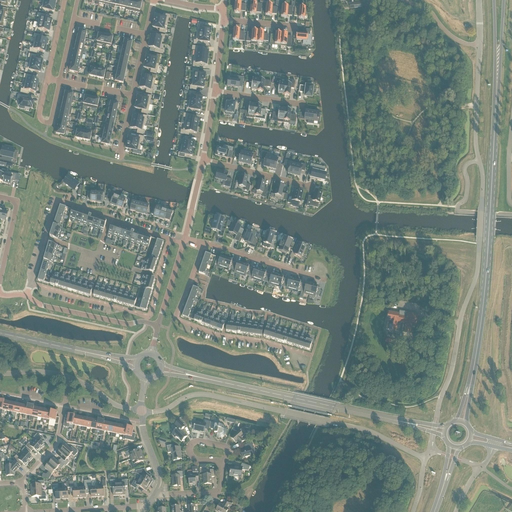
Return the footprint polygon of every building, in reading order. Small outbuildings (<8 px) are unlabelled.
[(113,0),(112,6),(111,8),(114,9),(115,6),(119,7),(120,0),(113,0)] [(127,0),(120,0),(119,7),(126,9),(128,0),(127,0)] [(128,0),(126,9),(125,10),(133,12),(135,2),(128,0)] [(241,10),(245,11),(246,5),(241,4),(241,0),(235,0),(234,13),(240,13),(241,10)] [(334,0),(335,2),(352,1),(352,4),(350,4),(350,9),(362,9),(361,4),(353,4),(353,0),(334,0)] [(135,2),(133,12),(140,13),(142,3),(135,2)] [(251,2),(250,14),(256,15),(256,12),(261,12),(262,4),(257,4),(257,2),(251,2)] [(40,8),(40,11),(46,13),(46,10),(54,11),(55,6),(42,3),(41,8),(40,8)] [(266,4),(265,16),(272,16),(272,13),(277,14),(277,7),(272,7),(273,5),(266,4)] [(282,6),(281,17),(287,18),(287,15),(292,15),(293,7),(288,6),(282,6)] [(295,7),(294,15),(299,16),(298,19),(305,19),(305,15),(307,15),(307,10),(305,10),(306,8),(295,7)] [(38,14),(37,17),(39,18),(38,23),(51,26),(51,25),(50,25),(52,20),(44,18),(45,15),(38,14)] [(154,21),(167,24),(169,15),(163,14),(162,17),(156,16),(154,21)] [(154,22),(153,27),(160,29),(159,32),(165,33),(166,30),(164,29),(165,24),(167,25),(167,24),(154,21),(154,22)] [(36,28),(35,32),(41,33),(42,30),(49,32),(50,26),(51,26),(38,23),(37,29),(36,28)] [(210,35),(211,29),(204,28),(204,23),(198,23),(197,34),(210,35)] [(240,30),(234,29),(233,40),(244,42),(245,33),(240,33),(240,30)] [(296,40),(307,41),(308,35),(306,35),(306,30),(300,29),(300,34),(297,34),(296,40)] [(79,30),(78,37),(85,39),(87,32),(79,30)] [(257,43),(258,31),(252,31),(252,34),(247,33),(246,42),(251,42),(251,45),(257,45),(257,43)] [(264,32),(258,31),(257,43),(263,43),(263,41),(268,42),(269,35),(264,35),(264,32)] [(280,46),(282,34),(276,33),(275,36),(271,36),(270,44),(275,44),(275,46),(280,46)] [(35,38),(33,43),(46,46),(47,40),(40,39),(41,35),(35,34),(34,38),(35,38)] [(99,34),(96,44),(103,46),(106,36),(99,34)] [(150,42),(162,44),(163,39),(164,39),(165,36),(159,34),(158,37),(151,36),(150,41),(150,42)] [(194,41),(194,44),(202,45),(202,42),(209,42),(210,36),(210,35),(197,34),(196,41),(194,41)] [(288,34),(282,34),(280,46),(286,47),(287,45),(291,46),(292,38),(287,37),(288,34)] [(106,48),(106,45),(111,46),(113,37),(106,36),(103,46),(103,47),(106,48)] [(78,37),(76,44),(84,46),(84,45),(85,39),(78,37)] [(123,40),(122,47),(131,49),(132,42),(123,40)] [(150,42),(149,48),(155,49),(155,52),(163,54),(164,51),(160,50),(162,44),(150,42)] [(30,48),(30,52),(37,53),(37,50),(45,52),(46,47),(46,46),(33,43),(32,49),(30,48)] [(76,44),(75,51),(83,53),(85,46),(84,45),(84,46),(76,44)] [(202,47),(192,46),(192,50),(195,50),(194,57),(207,58),(208,51),(201,50),(202,47)] [(122,47),(120,54),(129,56),(131,49),(122,47)] [(75,51),(73,58),(81,59),(81,60),(82,60),(83,53),(75,51)] [(29,54),(28,58),(30,58),(29,64),(42,66),(41,66),(43,61),(35,59),(36,56),(29,54)] [(120,54),(119,61),(128,63),(129,56),(120,54)] [(145,62),(158,65),(160,56),(154,54),(154,58),(147,56),(146,61),(145,61),(145,62)] [(194,57),(193,67),(199,68),(200,64),(206,65),(207,59),(207,58),(194,57)] [(73,58),(72,64),(79,66),(81,60),(81,59),(73,58)] [(128,63),(119,61),(117,67),(126,69),(128,63)] [(145,62),(144,68),(151,69),(150,72),(156,74),(158,65),(145,62)] [(26,69),(25,72),(32,74),(33,71),(40,72),(41,67),(42,67),(42,66),(29,64),(28,69),(26,69)] [(72,64),(70,72),(78,73),(79,69),(82,69),(83,67),(79,66),(72,64)] [(92,66),(89,76),(96,78),(98,69),(99,69),(99,68),(92,66)] [(117,67),(116,74),(125,76),(126,69),(117,67)] [(98,69),(96,78),(104,79),(105,70),(99,69),(98,69)] [(199,70),(193,69),(192,73),(193,73),(192,79),(205,81),(204,81),(205,74),(198,73),(199,70)] [(116,74),(114,81),(123,83),(125,76),(116,74)] [(25,75),(24,78),(26,78),(24,84),(37,87),(37,86),(38,81),(31,79),(32,76),(25,75)] [(141,82),(154,85),(156,76),(150,75),(149,78),(142,76),(141,82)] [(228,80),(228,86),(239,88),(239,85),(242,85),(244,78),(243,78),(230,76),(230,80),(228,80)] [(251,90),(257,91),(259,80),(259,77),(250,76),(249,82),(252,83),(251,90)] [(190,86),(190,89),(196,90),(197,87),(203,88),(204,82),(205,82),(205,81),(192,79),(191,86),(190,86)] [(278,94),(284,95),(286,83),(280,82),(280,79),(276,79),(275,86),(279,87),(278,94)] [(259,80),(257,91),(263,92),(264,87),(270,88),(271,82),(259,80)] [(286,83),(284,95),(290,96),(291,88),(294,89),(295,81),(292,81),(291,83),(286,83)] [(141,83),(140,88),(146,90),(146,93),(152,94),(154,85),(141,82),(141,83)] [(21,89),(21,93),(28,94),(28,91),(36,93),(37,87),(24,84),(23,90),(21,89)] [(306,87),(300,86),(299,92),(303,93),(303,92),(305,93),(304,97),(312,98),(313,87),(306,86),(306,87)] [(74,94),(65,92),(64,99),(73,101),(74,94)] [(196,93),(189,92),(189,95),(190,95),(189,102),(201,104),(201,103),(202,97),(195,96),(196,93)] [(19,95),(18,99),(21,99),(19,106),(20,107),(20,109),(24,109),(24,107),(31,109),(32,106),(33,107),(34,102),(27,100),(28,97),(19,95)] [(136,102),(149,105),(151,96),(145,95),(145,98),(138,96),(137,102),(136,102)] [(92,98),(85,97),(83,107),(90,108),(92,98)] [(99,100),(92,98),(90,108),(97,110),(99,100)] [(73,101),(64,99),(62,106),(71,108),(73,101)] [(118,104),(111,102),(110,107),(107,107),(107,109),(108,109),(117,111),(118,104)] [(136,103),(135,108),(142,110),(141,113),(147,114),(149,105),(136,102),(136,103)] [(187,108),(186,112),(193,113),(193,110),(200,111),(201,104),(189,102),(188,108),(187,108)] [(235,103),(231,102),(231,103),(227,103),(225,113),(233,114),(235,103)] [(254,116),(256,105),(250,104),(249,112),(245,111),(245,117),(254,119),(254,116)] [(261,113),(262,106),(261,106),(261,105),(257,105),(256,105),(254,116),(260,117),(260,118),(263,119),(264,114),(261,113)] [(71,108),(62,106),(61,113),(70,115),(71,116),(72,108),(71,108)] [(304,120),(308,121),(307,124),(308,124),(313,125),(314,121),(318,122),(318,120),(319,121),(319,119),(318,119),(319,114),(321,114),(319,113),(315,113),(316,109),(310,108),(309,112),(306,111),(304,120)] [(108,109),(107,114),(105,113),(104,116),(106,116),(107,116),(115,118),(117,111),(108,109)] [(284,123),(286,110),(279,109),(279,114),(273,113),(272,119),(278,120),(277,122),(284,123)] [(291,110),(286,110),(284,123),(289,124),(290,122),(295,122),(296,116),(291,115),(291,110)] [(70,115),(61,113),(59,120),(68,122),(70,115)] [(192,115),(184,114),(183,117),(185,118),(184,124),(197,126),(198,120),(192,118),(192,115)] [(132,123),(145,125),(147,116),(141,115),(140,118),(133,117),(132,122),(132,123)] [(107,116),(106,116),(105,123),(114,125),(115,118),(107,116)] [(68,122),(59,120),(58,127),(67,129),(67,128),(68,122)] [(114,125),(105,123),(104,129),(104,130),(112,132),(114,125)] [(132,123),(131,128),(138,130),(137,133),(143,134),(144,131),(143,131),(144,125),(145,126),(145,125),(132,123)] [(181,130),(180,134),(189,135),(189,132),(196,133),(197,127),(197,126),(184,124),(183,131),(181,130)] [(67,129),(58,127),(56,134),(65,136),(66,131),(68,132),(69,129),(67,128),(67,129)] [(78,128),(76,138),(83,140),(85,130),(78,128)] [(102,132),(103,132),(102,136),(102,137),(111,138),(112,132),(104,130),(104,129),(102,129),(102,132)] [(85,130),(83,140),(90,141),(92,132),(85,130)] [(127,143),(141,146),(141,145),(139,145),(141,140),(143,140),(143,137),(136,135),(136,138),(129,137),(128,142),(127,142),(127,143)] [(99,138),(101,139),(100,144),(109,146),(111,138),(102,137),(102,136),(100,136),(99,138)] [(193,149),(194,142),(188,141),(188,138),(182,136),(181,140),(182,140),(181,147),(193,149)] [(127,143),(126,149),(133,150),(132,153),(141,155),(142,152),(139,151),(141,146),(127,143)] [(215,155),(215,156),(216,156),(220,157),(222,158),(227,159),(227,158),(229,151),(233,153),(235,148),(231,147),(231,148),(225,146),(224,150),(218,148),(217,148),(217,149),(215,155)] [(0,156),(4,157),(4,158),(3,158),(3,161),(12,163),(13,159),(13,158),(15,151),(11,150),(11,148),(7,147),(7,149),(2,148),(3,149),(1,156),(0,156)] [(179,153),(178,156),(184,158),(185,155),(192,156),(193,149),(193,150),(193,149),(181,147),(180,153),(179,153)] [(245,164),(248,152),(238,149),(236,155),(240,156),(238,163),(245,164)] [(257,154),(248,152),(245,164),(251,166),(252,159),(255,160),(257,154)] [(273,155),(263,152),(261,159),(265,160),(263,167),(270,169),(273,156),(273,155)] [(282,158),(273,156),(270,169),(276,170),(277,163),(280,164),(282,158)] [(297,163),(288,161),(286,167),(289,167),(288,174),(294,176),(297,163)] [(306,165),(297,163),(294,176),(300,177),(301,171),(304,171),(306,165)] [(311,178),(325,181),(326,174),(321,173),(322,168),(311,165),(312,165),(311,164),(308,176),(311,177),(311,178)] [(6,172),(3,183),(11,185),(12,181),(15,181),(17,175),(6,172)] [(218,172),(216,179),(223,181),(222,186),(230,188),(232,179),(227,178),(228,174),(222,172),(222,173),(218,172)] [(248,178),(242,176),(239,186),(245,188),(244,190),(249,191),(250,185),(246,184),(248,178)] [(64,183),(74,191),(79,185),(78,184),(79,183),(75,180),(74,181),(68,177),(64,183)] [(265,183),(259,182),(256,194),(262,196),(262,197),(266,198),(268,191),(264,190),(265,183)] [(284,187),(277,185),(274,198),(286,201),(288,195),(282,193),(284,187)] [(300,203),(303,193),(296,191),(294,198),(289,197),(288,203),(291,204),(290,206),(292,206),(293,206),(298,207),(299,202),(300,203)] [(97,193),(91,192),(91,195),(88,195),(87,200),(90,201),(90,202),(96,203),(97,193)] [(308,197),(306,206),(310,207),(310,206),(317,207),(318,203),(319,204),(322,193),(315,192),(313,199),(308,197)] [(120,198),(114,195),(110,204),(116,207),(120,198)] [(126,200),(120,198),(116,207),(122,209),(126,200)] [(57,216),(63,218),(65,219),(66,215),(64,215),(66,208),(60,206),(57,216)] [(162,209),(157,207),(154,217),(159,218),(162,209)] [(167,211),(162,209),(159,218),(164,220),(167,211)] [(75,221),(78,212),(72,210),(69,219),(73,220),(72,223),(74,224),(75,221)] [(173,212),(167,211),(164,220),(170,222),(173,212)] [(77,225),(80,226),(81,223),(84,214),(78,212),(75,221),(78,222),(77,225)] [(83,227),(85,227),(86,224),(89,216),(84,214),(81,223),(84,224),(83,227)] [(60,225),(63,218),(57,216),(53,226),(62,229),(62,228),(63,225),(60,225)] [(89,229),(91,229),(92,226),(95,217),(89,216),(86,224),(90,226),(89,229)] [(216,216),(212,230),(221,232),(225,219),(216,216)] [(96,231),(97,231),(98,228),(101,219),(95,217),(92,226),(95,227),(94,230),(96,231)] [(100,232),(102,233),(106,221),(101,219),(98,228),(101,229),(100,232)] [(241,225),(234,222),(230,232),(236,236),(234,240),(238,242),(242,235),(238,233),(241,225)] [(111,235),(114,236),(117,227),(111,225),(107,237),(110,238),(111,235)] [(60,234),(63,235),(64,233),(61,232),(62,229),(53,226),(52,231),(60,234)] [(116,236),(120,238),(123,229),(117,227),(114,236),(113,239),(115,239),(116,236)] [(122,238),(125,239),(128,231),(123,229),(120,238),(119,241),(121,241),(122,238)] [(59,238),(60,234),(52,231),(50,237),(62,241),(62,239),(59,238)] [(131,241),(134,232),(128,231),(125,239),(124,242),(127,243),(128,240),(131,241)] [(248,231),(245,242),(251,244),(251,245),(250,246),(252,247),(255,248),(254,247),(257,240),(253,239),(255,234),(248,231)] [(133,242),(137,243),(140,234),(134,232),(131,241),(130,244),(132,245),(133,242)] [(274,235),(267,233),(265,237),(264,241),(262,247),(270,249),(274,235)] [(142,245),(145,236),(140,234),(137,243),(136,246),(138,247),(139,244),(142,245)] [(145,236),(142,245),(141,248),(144,249),(145,246),(148,247),(151,238),(151,239),(151,238),(145,236)] [(154,250),(160,252),(163,242),(157,240),(155,247),(153,246),(152,249),(154,250)] [(291,243),(284,240),(282,244),(281,243),(279,247),(280,248),(279,251),(286,254),(291,243)] [(60,249),(61,247),(49,243),(47,249),(56,252),(57,249),(60,249)] [(301,258),(306,246),(299,244),(299,245),(296,244),(294,249),(297,251),(295,255),(301,258)] [(55,254),(58,255),(59,253),(56,252),(47,249),(45,255),(54,258),(55,254)] [(148,259),(157,262),(160,252),(154,250),(152,257),(149,256),(148,259)] [(205,253),(202,263),(208,265),(210,266),(211,263),(209,262),(211,256),(215,257),(216,257),(205,253)] [(45,255),(44,261),(53,263),(53,264),(54,260),(57,261),(57,259),(54,258),(45,255)] [(223,269),(226,259),(220,257),(219,260),(217,259),(215,265),(217,266),(217,267),(223,269)] [(146,265),(155,268),(157,262),(148,259),(147,262),(144,261),(143,264),(146,265)] [(232,270),(234,265),(231,264),(232,261),(226,259),(223,269),(229,271),(229,270),(232,270)] [(52,263),(53,264),(53,263),(44,261),(41,271),(47,272),(49,265),(51,266),(52,263)] [(202,263),(199,273),(207,276),(208,273),(205,272),(208,265),(202,263)] [(240,274),(243,265),(237,263),(237,265),(234,265),(232,270),(234,271),(234,272),(240,274)] [(141,269),(153,273),(155,268),(146,265),(145,268),(142,267),(141,269)] [(249,276),(251,270),(248,270),(249,267),(243,265),(240,274),(246,277),(246,275),(249,276)] [(257,280),(260,271),(255,269),(254,271),(251,270),(249,276),(252,277),(251,278),(257,280)] [(46,275),(48,276),(49,273),(47,272),(41,271),(38,281),(45,283),(45,282),(44,282),(46,275)] [(266,282),(268,276),(265,275),(266,273),(260,271),(257,280),(263,282),(263,281),(266,282)] [(56,286),(58,277),(59,274),(57,273),(56,276),(53,275),(50,284),(56,286)] [(275,286),(277,276),(271,274),(271,277),(268,276),(266,282),(269,283),(269,284),(275,286)] [(58,277),(56,286),(61,288),(64,279),(65,276),(63,275),(62,278),(58,277)] [(144,283),(153,285),(155,279),(143,276),(142,278),(145,279),(144,283)] [(284,287),(285,281),(283,280),(283,277),(277,276),(275,286),(281,287),(281,286),(284,287)] [(64,279),(61,288),(67,290),(70,281),(71,278),(68,277),(68,280),(64,279)] [(73,291),(76,282),(76,279),(74,279),(73,282),(70,281),(67,290),(73,291)] [(292,291),(295,281),(289,279),(288,282),(285,281),(284,287),(286,288),(286,289),(292,291)] [(81,284),(82,281),(80,280),(79,283),(76,282),(73,291),(79,293),(81,284)] [(301,292),(303,286),(300,285),(301,282),(295,281),(292,291),(298,292),(298,291),(301,292)] [(84,295),(87,286),(88,283),(86,282),(85,285),(81,284),(79,293),(84,295)] [(143,289),(152,291),(153,285),(144,283),(141,282),(141,284),(144,285),(143,289)] [(84,295),(90,297),(94,284),(91,284),(90,287),(87,286),(84,295)] [(98,288),(99,285),(97,284),(93,296),(99,298),(102,289),(98,288)] [(309,295),(312,285),(306,284),(305,287),(303,286),(301,292),(304,293),(303,294),(309,295)] [(312,285),(309,295),(315,297),(316,296),(319,297),(320,291),(317,290),(318,287),(312,285)] [(104,289),(105,286),(103,286),(102,289),(99,298),(105,299),(107,290),(104,289)] [(110,291),(111,288),(108,287),(107,290),(105,299),(111,301),(113,292),(110,291)] [(193,287),(189,297),(195,299),(197,293),(200,294),(201,290),(193,287)] [(111,301),(116,303),(119,294),(116,293),(116,290),(114,289),(113,292),(111,301)] [(143,299),(149,301),(152,291),(143,289),(142,292),(145,292),(143,299)] [(116,303),(122,304),(125,295),(121,294),(122,291),(120,291),(119,294),(116,303)] [(122,304),(128,306),(130,297),(127,296),(128,293),(126,292),(125,295),(122,304)] [(130,297),(128,306),(134,308),(136,299),(133,298),(134,295),(131,294),(130,297)] [(189,297),(186,307),(191,309),(194,303),(196,303),(197,300),(195,299),(189,297)] [(139,309),(146,311),(149,301),(143,299),(141,299),(140,302),(142,302),(140,309),(139,309)] [(186,307),(182,317),(192,320),(188,318),(190,312),(192,313),(194,310),(191,309),(186,307)] [(203,314),(204,311),(201,310),(200,313),(197,312),(194,321),(193,320),(193,321),(199,323),(203,314)] [(208,316),(209,313),(207,312),(206,315),(203,314),(199,323),(205,325),(208,316)] [(399,332),(401,323),(402,323),(401,332),(404,332),(404,333),(410,334),(411,332),(414,332),(415,326),(416,326),(418,315),(407,313),(407,317),(399,316),(399,313),(388,312),(387,321),(386,329),(399,332)] [(214,318),(215,315),(213,315),(212,318),(208,316),(205,325),(210,327),(214,318)] [(218,317),(217,320),(214,318),(210,327),(216,329),(219,321),(221,318),(218,317)] [(216,329),(222,332),(226,320),(224,319),(223,322),(219,321),(216,329)] [(232,332),(233,323),(234,320),(231,320),(231,323),(227,322),(226,331),(225,331),(232,332)] [(269,328),(270,325),(267,324),(263,336),(269,338),(272,329),(269,328)] [(274,330),(275,327),(273,326),(272,329),(269,338),(275,340),(278,331),(274,330)] [(280,332),(281,329),(279,328),(278,331),(275,340),(281,342),(283,333),(280,332)] [(286,333),(287,330),(284,330),(283,333),(281,342),(286,343),(289,334),(286,333)] [(291,335),(292,332),(290,331),(289,334),(286,343),(292,345),(295,336),(291,335)] [(297,337),(298,334),(296,333),(295,336),(292,345),(298,347),(301,338),(297,337)] [(303,339),(304,336),(301,335),(301,338),(298,347),(303,349),(306,340),(303,339)] [(309,340),(310,337),(307,337),(306,340),(303,349),(309,351),(312,342),(309,340)] [(8,411),(10,402),(4,400),(2,410),(1,414),(4,415),(5,411),(8,411)] [(20,414),(22,404),(18,403),(17,404),(16,404),(13,417),(12,421),(15,421),(16,413),(20,414)] [(34,408),(34,407),(28,405),(28,406),(28,407),(26,415),(29,416),(28,421),(31,421),(34,408)] [(38,418),(40,408),(35,407),(35,408),(34,408),(31,421),(33,421),(34,417),(38,418)] [(49,422),(58,424),(59,418),(56,417),(57,413),(56,412),(56,411),(51,410),(49,422)] [(73,425),(75,415),(70,414),(70,415),(69,415),(68,420),(65,419),(63,427),(69,428),(70,424),(73,425)] [(79,426),(81,416),(75,415),(73,425),(72,429),(74,430),(75,425),(79,426)] [(90,429),(92,419),(88,418),(88,419),(86,419),(84,432),(86,432),(87,428),(90,429)] [(104,423),(105,421),(98,420),(98,421),(96,430),(100,431),(99,436),(101,436),(104,423)] [(184,439),(187,436),(181,430),(186,426),(180,420),(174,426),(177,429),(172,434),(175,438),(176,437),(181,442),(182,441),(184,441),(184,439)] [(209,430),(211,422),(205,421),(204,424),(195,422),(192,422),(191,426),(194,427),(193,431),(198,432),(198,431),(204,432),(205,429),(209,430)] [(108,432),(110,423),(108,422),(107,423),(104,423),(101,436),(100,440),(103,441),(104,432),(108,432)] [(221,437),(222,437),(224,436),(224,435),(225,434),(226,430),(221,429),(222,426),(219,425),(220,423),(216,422),(215,422),(214,422),(213,423),(212,424),(212,425),(211,429),(215,430),(214,433),(217,434),(216,437),(220,437),(221,437)] [(120,435),(122,425),(117,424),(117,425),(116,425),(113,438),(115,438),(116,434),(120,435)] [(125,440),(134,441),(135,434),(133,433),(134,429),(132,428),(132,427),(128,426),(125,440)] [(240,445),(247,438),(244,435),(246,434),(241,429),(239,431),(231,438),(236,443),(237,442),(240,445)] [(34,442),(41,449),(45,445),(41,441),(43,439),(37,433),(33,437),(36,440),(34,442)] [(38,453),(41,449),(34,442),(31,445),(29,442),(25,446),(32,452),(34,449),(38,453)] [(243,459),(253,456),(252,454),(254,451),(252,442),(245,445),(246,450),(246,451),(243,452),(241,454),(243,459)] [(173,448),(173,445),(167,446),(168,453),(171,453),(171,454),(172,454),(173,461),(182,459),(179,447),(173,448)] [(61,450),(69,457),(71,454),(74,457),(78,453),(73,448),(70,450),(65,446),(61,450)] [(22,456),(29,462),(33,458),(29,455),(31,452),(25,447),(21,451),(24,453),(22,456)] [(66,460),(69,457),(61,450),(57,455),(62,460),(60,462),(64,466),(65,466),(69,463),(66,460)] [(131,459),(142,455),(140,450),(132,453),(131,450),(125,452),(127,457),(130,456),(131,459)] [(29,462),(22,456),(19,458),(16,455),(13,459),(20,465),(22,463),(26,466),(29,462)] [(142,455),(131,459),(132,463),(130,464),(131,469),(137,466),(136,464),(144,460),(142,455)] [(60,462),(60,461),(58,464),(53,459),(49,464),(56,470),(58,467),(61,469),(64,466),(60,462)] [(18,470),(20,467),(15,462),(11,462),(11,466),(6,466),(6,476),(14,476),(14,469),(15,468),(18,470)] [(52,475),(56,470),(49,464),(45,469),(50,473),(48,475),(43,474),(42,477),(49,479),(52,475)] [(248,471),(250,467),(242,464),(240,468),(238,468),(235,468),(235,467),(231,466),(230,471),(229,476),(234,476),(234,478),(236,478),(237,477),(241,477),(241,473),(242,473),(242,470),(248,471)] [(198,481),(198,472),(198,467),(192,467),(192,473),(193,473),(193,475),(188,476),(189,486),(196,485),(195,480),(198,480),(198,481)] [(141,477),(139,480),(149,486),(152,481),(150,480),(152,477),(147,474),(145,469),(136,471),(136,474),(141,477)] [(204,485),(211,484),(211,477),(214,477),(214,470),(210,470),(210,475),(203,475),(204,485)] [(172,487),(180,486),(180,478),(183,478),(182,472),(177,472),(177,476),(172,476),(172,487)] [(97,487),(97,497),(104,497),(103,487),(106,487),(105,480),(102,480),(102,487),(97,487)] [(119,496),(118,484),(115,484),(115,480),(109,480),(110,488),(113,487),(113,496),(119,496)] [(118,484),(119,496),(125,495),(124,487),(127,487),(127,480),(124,480),(124,481),(122,481),(122,483),(118,484)] [(146,491),(149,486),(139,480),(137,483),(134,481),(131,486),(137,490),(139,486),(146,491)] [(31,491),(41,491),(41,485),(44,485),(44,481),(38,482),(38,485),(31,485),(31,491)] [(88,494),(88,487),(87,481),(84,481),(85,488),(79,488),(80,498),(86,498),(85,494),(88,494)] [(62,499),(61,489),(58,490),(58,485),(52,485),(52,493),(55,492),(56,499),(62,499)] [(41,491),(31,491),(32,498),(39,497),(39,500),(47,500),(47,497),(41,497),(41,491)] [(231,506),(232,503),(226,501),(225,504),(224,507),(220,504),(216,511),(217,511),(226,511),(228,509),(227,508),(228,505),(231,506)]
